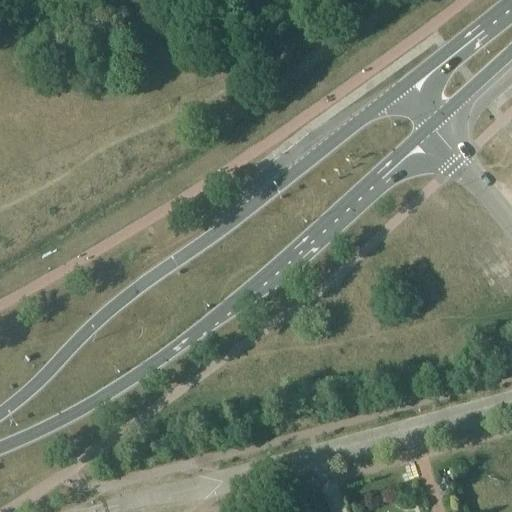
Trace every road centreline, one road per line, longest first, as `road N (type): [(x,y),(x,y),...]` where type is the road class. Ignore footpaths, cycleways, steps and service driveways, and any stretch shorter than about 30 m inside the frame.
road 1 (secondary): [(0,448),(139,376),(433,131)]
road 2 (secondary): [(400,90),(94,325),(0,415)]
road 3 (unclassified): [(94,511),(511,402)]
road 4 (secondary): [(511,4),(400,90)]
road 5 (unclassified): [(511,225),(433,131)]
